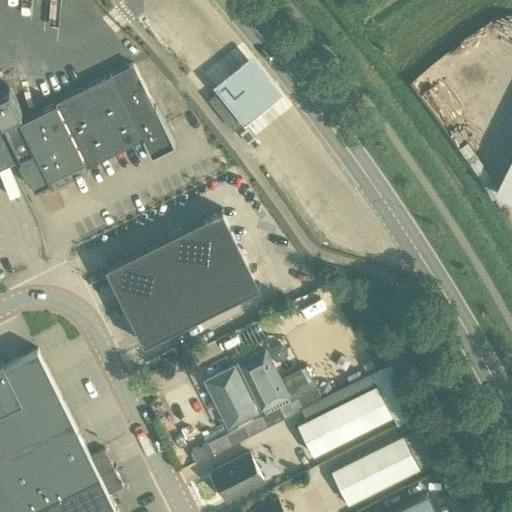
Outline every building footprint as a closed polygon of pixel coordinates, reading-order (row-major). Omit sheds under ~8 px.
[(217,89),(228,102),(243,120),(249,128),(286,98),(254,59),(217,89)] [(0,166),(19,157),(35,187),(50,179),(50,178),(84,160),(87,165),(142,138),(152,156),(175,144),(156,105),(155,105),(133,63),(112,74),(57,102),(56,101),(20,119),(4,86),(0,88),(0,166)] [(243,120),(228,102),(218,109),(234,128),(243,120)] [(143,344),(260,286),(222,208),(105,266),(106,268),(109,267),(145,339),(142,341),(143,344)] [(303,296),(310,313),(336,303),(329,286),(303,296)] [(344,320),(336,325),(355,358),(364,353),(344,320)] [(302,341),(327,383),(357,365),(333,323),(302,341)] [(1,361),(0,362),(0,398),(23,444),(72,420),(37,348),(3,365),(1,361)] [(287,393),(265,349),(239,361),(262,406),(287,393)] [(256,410),(233,364),(204,378),(228,425),(256,410)] [(313,454),(391,414),(376,384),(297,423),(313,454)] [(162,402),(182,443),(211,428),(190,388),(162,402)] [(298,396),(262,414),(267,425),(303,407),(298,396)] [(0,455),(23,444),(0,398),(0,455)] [(262,414),(226,432),(232,443),(267,425),(262,414)] [(72,420),(23,444),(0,455),(0,459),(26,511),(114,468),(116,467),(115,466),(113,467),(104,448),(90,456),(72,420)] [(196,461),(232,443),(226,432),(190,450),(196,461)] [(347,502),(418,466),(402,434),(331,470),(347,502)] [(211,471),(213,475),(211,476),(215,485),(217,484),(225,498),(263,479),(249,452),(211,471)] [(0,459),(0,511),(23,511),(26,511),(0,459)] [(123,486),(114,468),(26,511),(117,511),(109,493),(123,486)] [(436,511),(427,494),(390,511),(436,511)] [(284,511),(277,497),(246,511),(284,511)]
